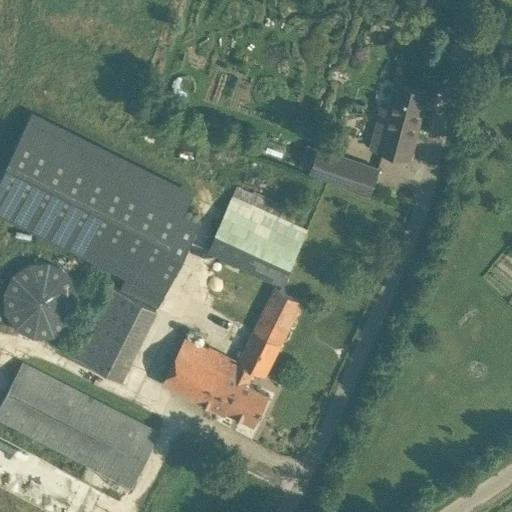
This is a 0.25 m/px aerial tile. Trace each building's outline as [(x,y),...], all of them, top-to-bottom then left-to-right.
[(372,147),(409,157),(427,90),(397,82),(391,104),(384,102),(372,147)] [(34,109),(0,177),(0,213),(126,276),(119,290),(157,311),(203,218),(187,210),(196,191),(34,109)] [(319,146),(310,170),(370,191),(379,167),(319,146)] [(207,251),(281,288),(311,229),(298,222),(303,213),(254,191),(253,194),(239,187),(207,251)] [(7,289),(6,296),(6,302),(7,306),(11,315),(15,322),(19,325),(25,330),(31,332),(39,335),(46,334),(52,333),(60,330),(65,327),(70,323),(73,319),(75,316),(78,309),(79,302),(79,295),(78,290),(76,284),(74,279),(72,275),(67,271),(62,267),(58,265),(51,263),(45,262),(40,262),(33,263),(26,266),(20,269),(16,273),(12,278),(9,283),(7,289)] [(162,381),(223,412),(225,409),(254,424),(269,394),(247,383),(254,369),(265,375),(302,300),(275,286),(237,361),(185,335),(162,381)] [(71,354),(121,380),(158,311),(113,287),(84,343),(78,340),(71,354)] [(0,404),(0,418),(131,486),(159,431),(22,361),(0,404)]
